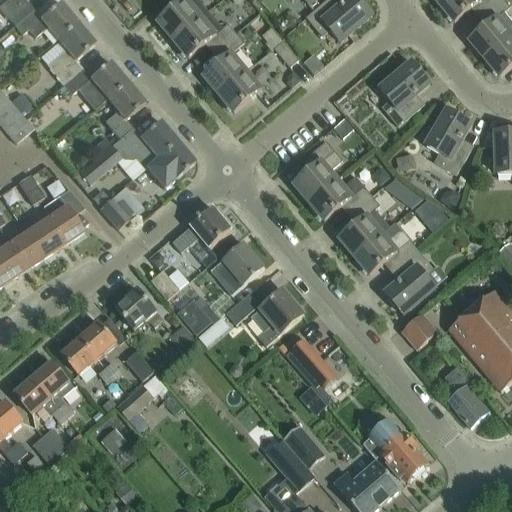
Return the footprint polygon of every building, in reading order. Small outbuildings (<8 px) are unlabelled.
[(0,11),(14,29),(33,13),(25,3),(28,0),(8,0),(0,7),(0,11)] [(173,0),(179,7),(158,24),(173,42),(194,25),(200,19),(208,13),(197,0),(173,0)] [(372,17),(357,0),(351,0),(337,12),(329,2),(307,20),(322,39),(330,32),(340,44),(372,17)] [(446,0),(439,6),(442,9),(440,11),(449,22),(452,21),(454,24),(475,7),(483,16),(502,0),(446,0)] [(485,60),(511,37),(511,25),(503,15),(510,9),(502,0),(483,16),(490,25),(470,42),(485,60)] [(77,25),(59,4),(40,21),(33,13),(14,29),(21,37),(27,31),(34,39),(46,29),(57,42),(77,25)] [(209,43),(217,52),(236,36),(228,27),(224,31),(208,13),(200,19),(194,25),(173,42),(176,45),(174,47),(183,58),(186,57),(188,60),(209,43)] [(94,46),(77,25),(57,42),(58,43),(40,59),(47,67),(64,88),(82,72),(75,63),(94,46)] [(219,97),(246,74),(232,56),(244,46),(236,36),(217,52),(224,61),(204,78),(219,97)] [(500,78),(511,68),(511,37),(485,60),(488,63),(485,65),(495,77),(497,75),(500,78)] [(290,70),(299,62),(283,43),(274,51),(290,70)] [(64,88),(71,96),(77,90),(84,98),(95,111),(107,101),(126,84),(109,64),(89,80),(82,72),(64,88)] [(398,129),(420,110),(412,100),(429,85),(412,65),(380,92),(390,104),(383,110),(398,129)] [(234,114),(261,92),(246,74),(219,97),(222,100),(219,101),(229,113),(231,111),(234,114)] [(120,141),(127,135),(132,131),(125,122),(144,105),(126,84),(107,101),(117,113),(105,123),(119,141),(120,141)] [(0,111),(10,104),(2,94),(0,96),(0,111)] [(30,106),(21,95),(11,103),(21,114),(30,106)] [(0,126),(1,128),(18,113),(10,104),(0,111),(0,126)] [(316,106),(306,118),(316,127),(327,115),(316,106)] [(456,177),(470,153),(459,146),(471,126),(448,112),(426,148),(439,156),(434,165),(456,177)] [(8,137),(25,122),(19,116),(20,115),(18,113),(1,128),(8,137)] [(16,145),(32,131),(25,122),(8,137),(16,145)] [(146,170),(177,144),(159,123),(139,140),(134,144),(127,135),(120,141),(116,144),(102,156),(81,173),(91,185),(120,159),(122,162),(131,162),(136,158),(144,170),(146,169),(146,170)] [(511,133),(496,134),(497,176),(511,175),(511,133)] [(116,144),(112,139),(107,142),(104,139),(95,148),(102,156),(116,144)] [(174,182),(194,165),(177,144),(146,170),(150,175),(163,190),(174,181),(174,182)] [(342,163),(334,153),(326,144),(307,160),(315,169),(294,187),(309,204),(336,181),(330,174),(342,163)] [(50,154),(66,178),(75,173),(59,148),(50,154)] [(24,195),(37,187),(30,176),(17,185),(24,195)] [(336,181),(309,204),(312,208),(310,210),(319,221),(321,220),(324,223),(345,206),(352,214),(371,198),(355,179),(343,189),(336,181)] [(31,206),(45,197),(37,187),(24,195),(31,206)] [(454,213),(461,197),(453,192),(443,195),(440,203),(454,213)] [(62,248),(83,235),(72,219),(84,211),(68,193),(59,200),(66,209),(49,220),(57,232),(54,235),(62,248)] [(354,258),(381,235),(389,229),(375,213),(380,208),(371,198),(352,214),(360,224),(340,241),(354,258)] [(385,199),(377,204),(393,227),(401,222),(385,199)] [(118,232),(130,222),(117,206),(111,200),(99,211),(105,217),(118,232)] [(232,233),(213,211),(201,221),(200,220),(198,222),(199,223),(191,230),(192,230),(175,244),(182,252),(198,238),(209,251),(216,245),(232,233)] [(397,226),(404,237),(425,224),(417,213),(397,226)] [(43,261),(62,248),(54,235),(57,232),(49,220),(26,235),(43,261)] [(390,260),(398,269),(417,253),(401,233),(388,244),(381,235),(354,258),(359,265),(357,267),(365,277),(368,274),(370,277),(390,260)] [(22,275),(43,261),(26,235),(5,249),(22,275)] [(244,288),(248,283),(264,271),(243,246),(228,259),(211,274),(232,298),(244,288)] [(511,271),(511,269),(511,251),(508,246),(498,254),(511,271)] [(0,284),(2,288),(22,275),(5,249),(0,251),(0,284)] [(403,316),(418,304),(434,289),(425,277),(432,271),(417,253),(398,269),(396,271),(404,281),(386,296),(403,316)] [(167,303),(179,292),(163,273),(151,283),(167,303)] [(163,323),(151,307),(138,291),(115,310),(128,326),(135,333),(148,322),(155,330),(163,323)] [(261,312),(251,320),(264,336),(259,340),(267,349),(288,331),(303,318),(283,293),(268,306),(261,312)] [(501,393),(511,384),(511,313),(494,293),(448,332),(501,393)] [(226,294),(210,308),(220,319),(236,306),(226,294)] [(237,327),(258,308),(248,297),(227,316),(237,327)] [(196,337),(212,324),(193,302),(178,316),(196,337)] [(431,340),(438,335),(422,317),(401,335),(416,353),(431,340)] [(99,325),(81,339),(99,360),(116,346),(101,328),(99,325)] [(183,356),(198,342),(184,326),(169,340),(183,356)] [(438,335),(431,340),(435,344),(438,348),(445,343),(438,335)] [(79,378),(99,360),(81,339),(61,356),(79,378)] [(304,342),(286,358),(312,387),(330,372),(304,342)] [(143,384),(154,374),(137,354),(125,364),(143,384)] [(168,358),(157,368),(170,382),(180,372),(168,358)] [(68,419),(74,415),(62,401),(74,391),(70,386),(65,379),(52,364),(34,379),(68,419)] [(115,379),(120,375),(112,365),(107,369),(115,379)] [(107,386),(115,379),(107,369),(98,376),(107,386)] [(471,431),(489,415),(476,400),(467,390),(469,388),(471,386),(458,369),(445,380),(458,396),(449,404),(471,431)] [(68,419),(34,379),(14,396),(27,411),(33,417),(42,409),(50,419),(53,416),(60,426),(68,419)] [(142,387),(116,409),(128,423),(153,400),(142,387)] [(0,434),(5,440),(23,425),(18,419),(5,404),(0,407),(0,434)] [(313,411),(299,423),(324,451),(338,438),(313,411)] [(35,423),(16,438),(24,448),(43,433),(35,423)] [(309,470),(324,457),(299,428),(284,441),(309,470)] [(66,446),(53,430),(44,438),(61,458),(83,439),(79,435),(66,446)] [(0,434),(0,450),(5,456),(13,466),(21,459),(12,449),(5,440),(0,434)] [(407,437),(404,435),(393,445),(385,436),(377,436),(364,448),(375,462),(380,458),(387,466),(399,481),(403,478),(408,484),(415,478),(421,476),(425,473),(425,469),(428,467),(414,451),(417,448),(407,437)] [(49,468),(61,458),(44,438),(33,448),(49,468)] [(282,443),(267,456),(287,480),(297,491),(299,494),(314,481),(282,443)] [(21,459),(27,454),(19,444),(12,449),(21,459)] [(37,478),(46,470),(36,457),(27,465),(37,478)] [(375,511),(400,491),(387,476),(377,464),(355,484),(347,475),(334,486),(355,511),(375,511)] [(0,489),(11,503),(20,495),(7,479),(0,485),(0,489)] [(125,507),(136,498),(125,485),(114,495),(125,507)] [(274,511),(308,511),(293,494),(274,511)]
